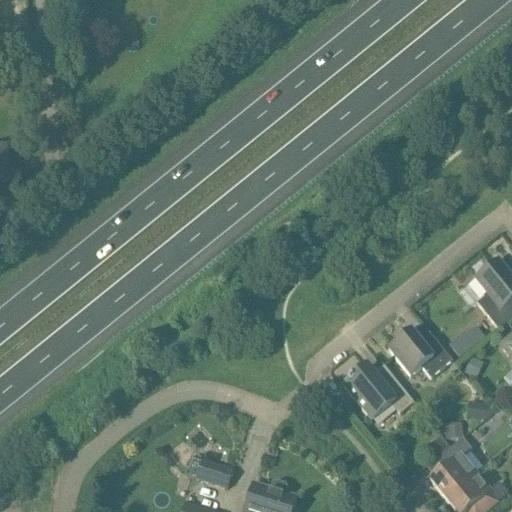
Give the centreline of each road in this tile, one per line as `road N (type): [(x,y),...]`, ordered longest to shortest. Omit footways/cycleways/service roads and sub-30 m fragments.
road 1 (motorway): [(0,397),(491,0)]
road 2 (motorway): [(408,0),(0,330)]
road 3 (residential): [(67,511),(84,458),(166,397),(209,390),(279,415),(308,392)]
road 4 (residential): [(511,230),(503,220),(315,368),(308,392)]
road 5 (unclassified): [(51,186),(32,0)]
